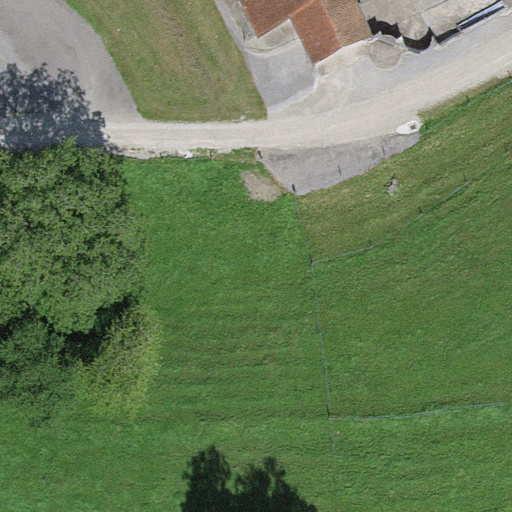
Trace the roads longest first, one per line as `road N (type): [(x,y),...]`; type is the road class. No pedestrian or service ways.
road 1 (track): [(511,29),(353,115),(0,146)]
road 2 (track): [(0,21),(59,141)]
